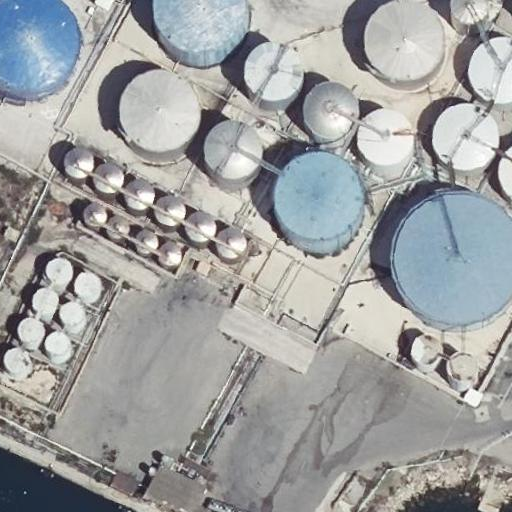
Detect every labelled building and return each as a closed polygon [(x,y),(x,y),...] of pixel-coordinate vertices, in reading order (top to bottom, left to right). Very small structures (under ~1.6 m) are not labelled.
[(65,84),(74,73),(78,64),(81,50),(80,36),(75,22),(66,10),(55,2),(50,0),(8,0),(3,3),(0,4),(0,88),(11,95),(25,98),(40,97),(53,92),(65,84)] [(226,52),(236,46),(246,35),(252,21),(253,6),(251,0),(165,0),(164,3),(164,15),(166,27),(172,37),(180,46),(191,52),(202,55),(214,55),(226,52)] [(460,22),(464,26),(469,29),(475,30),(481,29),(486,26),(490,22),(492,17),(493,11),(491,6),(489,2),(486,0),(463,0),(460,4),(458,10),(458,16),(460,22)] [(371,30),(368,43),(367,48),(369,61),(374,73),(383,82),(394,89),(407,92),(420,91),(433,85),(443,76),(450,64),(452,52),(451,39),(446,27),(438,17),(427,10),(414,7),(401,7),(389,12),(379,20),(371,30)] [(479,57),(475,67),(474,70),(474,82),(478,93),(485,102),(495,108),(506,111),(509,111),(511,110),(511,42),(510,42),(498,43),(488,48),(479,57)] [(288,107),(296,103),(303,97),(308,88),(309,79),(308,70),(303,61),(295,55),(286,52),(276,52),(267,56),(260,62),(255,70),(254,79),(255,87),(258,95),(264,101),(271,105),(280,107),(288,107)] [(197,148),(205,137),(205,136),(209,124),(209,111),(205,99),(197,89),(186,81),(173,77),(160,78),(148,82),(138,90),(131,101),(127,113),(127,126),(132,138),(139,148),(150,155),(162,159),(175,159),(187,155),(197,148)] [(341,144),(350,142),(357,136),(362,129),(365,121),(365,112),(362,104),(356,97),(349,92),(340,89),(331,90),(323,93),(316,99),(311,107),(310,117),(311,126),(316,134),(323,140),(331,144),(341,144)] [(444,121),(439,131),(437,139),(438,150),(442,161),(450,170),(460,175),(472,177),(481,176),(492,170),(500,162),(505,151),(506,140),(503,128),(496,119),(487,112),(476,108),(464,109),(453,113),(444,121)] [(366,143),(367,152),(372,160),(378,166),(386,170),(396,171),(404,169),(412,164),(417,157),(420,148),(420,139),(418,131),(412,124),(405,119),(396,116),(387,117),(379,121),(372,127),(367,134),(366,143)] [(212,168),(217,176),(224,182),(232,186),(242,187),(252,184),(260,179),(266,170),(269,160),(269,150),(265,141),(258,133),(248,129),(238,127),(229,129),(221,134),(215,141),(211,149),(210,159),(212,168)] [(511,151),(506,158),(502,168),(501,177),(503,188),(509,199),(511,201),(511,151)] [(87,155),(83,155),(79,155),(75,157),(72,160),(70,164),(69,168),(70,172),(73,176),(76,179),(80,181),(85,181),(89,179),(92,176),(95,173),(95,169),(95,164),(93,161),(91,158),(87,155)] [(358,241),(367,231),(372,219),(374,206),(371,192),(365,180),(356,170),(344,163),(339,162),(325,160),(312,163),(300,169),(290,179),(284,190),(281,204),(282,217),(287,230),(296,240),(307,248),(320,252),(334,252),(347,248),(358,241)] [(117,169),(113,169),(108,169),(105,171),(102,174),(100,178),(99,182),(100,186),(102,190),(106,193),(110,195),(115,195),(119,193),(122,190),(124,187),(125,183),(125,178),(123,175),(120,172),(117,169)] [(149,187),(145,187),(141,187),(137,189),(134,192),(133,196),(132,200),(133,204),(135,208),(139,211),(143,212),(147,212),(151,211),(155,208),(157,205),(158,200),(158,196),(156,192),(153,189),(149,187)] [(511,314),(511,215),(509,213),(496,204),(481,199),(465,198),(448,201),(433,207),(420,217),(410,229),(403,244),(400,260),(401,277),(406,292),(414,306),(426,318),(440,326),(455,331),(472,332),(488,329),(502,322),(511,314)] [(179,203),(175,202),(171,203),(167,205),(164,208),(162,211),(162,216),(163,220),(165,224),(168,227),(173,228),(177,228),(181,226),(185,224),(187,220),(188,216),(188,212),(186,208),(183,205),(179,203)] [(102,209),(98,208),(93,209),(90,211),(87,214),(85,218),(84,222),(85,226),(87,230),(91,233),(95,234),(100,234),(104,233),(107,230),(109,226),(110,222),(110,218),(108,214),(105,211),(102,209)] [(209,218),(205,217),(201,218),(197,220),(194,223),(192,227),(192,231),(193,235),(195,239),(198,242),(203,243),(207,243),(211,242),(215,239),(217,235),(218,231),(217,227),(216,223),(213,220),(209,218)] [(126,220),(122,219),(118,220),(114,222),(111,224),(109,228),(109,232),(110,237),(112,241),(115,243),(120,245),(124,245),(128,243),(132,241),(134,237),(135,233),(134,229),(133,225),(130,222),(126,220)] [(154,235),(150,234),(146,235),(142,237),(139,240),(138,243),(137,248),(138,252),(140,256),(144,259),(148,260),(152,260),(156,259),(160,256),(162,252),(163,248),(163,244),(161,240),(158,237),(154,235)] [(243,235),(239,234),(235,235),(231,237),(228,240),(226,243),(226,247),(226,252),(229,256),(232,258),(236,260),(241,260),(245,258),(249,256),(251,252),(252,248),(251,244),(250,240),(247,237),(243,235)] [(11,239),(7,248),(19,253),(24,244),(11,239)] [(179,248),(174,248),(170,248),(167,250),(164,253),(162,257),(161,261),(162,265),(164,269),(168,272),(172,273),(176,273),(181,272),(184,269),(186,265),(187,261),(187,257),(185,253),(182,250),(179,248)] [(68,263),(64,262),(59,262),(55,264),(51,268),(50,272),(49,276),(50,281),(52,285),(56,287),(60,289),(64,289),(68,288),(72,286),(75,282),(77,278),(77,273),(75,269),(72,265),(68,263)] [(89,277),(85,278),(81,280),(78,283),(77,287),(76,291),(77,296),(80,299),(83,302),(87,303),(91,303),(96,302),(99,299),(101,296),(103,292),(102,287),(101,283),(98,280),(94,278),(89,277)] [(48,291),(44,292),(40,293),(37,297),(35,300),(34,305),(35,309),(37,313),(41,316),(45,318),(50,318),(54,317),(58,314),(60,310),(61,306),(61,301),(59,297),(57,294),(53,292),(48,291)] [(74,308),(70,308),(66,310),(63,313),(62,317),(61,322),(63,326),(65,329),(68,332),(72,333),(76,333),(80,332),(84,329),(86,326),(87,322),(87,317),(85,314),(82,310),(79,308),(74,308)] [(38,323),(34,323),(29,323),(26,325),(23,328),(21,332),(20,336),(21,340),(23,344),(27,347),(31,349),(36,348),(40,347),(43,344),(45,341),(46,337),(46,332),(44,329),(41,325),(38,323)] [(58,337),(54,338),(50,341),(48,344),(46,348),(47,353),(48,357),(51,360),(55,363),(59,364),(64,363),(68,361),(71,358),(73,354),(73,349),(72,345),(70,341),(66,339),(62,337),(58,337)] [(434,343),(430,342),(426,343),(422,345),(419,348),(417,352),(417,356),(418,360),(420,364),(424,367),(428,368),(432,368),(436,367),(440,364),(442,360),(443,356),(443,352),(441,348),(438,345),(434,343)] [(25,352),(21,351),(16,352),(13,353),(10,356),(8,360),(7,364),(8,369),(11,372),(14,375),(18,377),(23,377),(27,375),(30,372),(32,369),(33,365),(33,361),(31,357),(28,354),(25,352)] [(474,363),(470,362),(466,363),(462,365),(459,368),(457,372),(457,376),(457,380),(460,384),(463,387),(467,388),(472,388),(476,387),(479,384),(482,380),(483,376),(482,372),(480,368),(478,365),(474,363)] [(51,366),(47,366),(43,366),(39,368),(36,371),(34,375),(34,379),(35,383),(37,387),(40,390),(45,391),(49,391),(53,390),(57,387),(59,383),(60,379),(59,375),(58,371),(55,368),(51,366)] [(117,413),(111,423),(151,444),(157,433),(117,413)]
